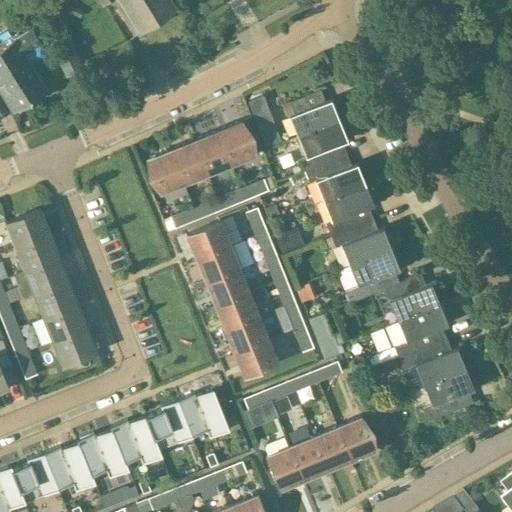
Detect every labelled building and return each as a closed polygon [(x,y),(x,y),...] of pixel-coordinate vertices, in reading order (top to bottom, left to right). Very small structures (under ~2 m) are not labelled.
[(176,11),(168,0),(119,0),(140,33),(176,11)] [(27,31),(15,38),(0,47),(0,91),(12,110),(46,89),(24,52),(36,45),(27,31)] [(323,100),(319,89),(290,101),(289,100),(282,103),(287,116),(289,115),(298,135),(338,118),(330,98),(323,100)] [(298,135),(306,155),(296,159),(301,171),(344,153),(340,141),(347,138),(338,118),(298,135)] [(217,129),(231,164),(255,155),(241,120),(217,129)] [(217,129),(193,139),(207,174),(231,164),(217,129)] [(207,174),(193,139),(169,148),(183,183),(207,174)] [(183,183),(169,148),(146,158),(159,193),(183,183)] [(349,164),(344,153),(301,171),(301,172),(304,170),(309,182),(316,179),(324,199),(365,182),(356,161),(349,164)] [(240,188),(244,200),(268,190),(263,179),(240,188)] [(373,203),(365,182),(324,199),(333,219),(325,223),(330,235),(371,217),(367,206),(373,203)] [(240,188),(217,198),(221,209),(244,200),(240,188)] [(217,198),(194,207),(199,218),(221,209),(217,198)] [(194,207),(171,216),(176,228),(199,218),(194,207)] [(254,234),(266,229),(257,207),(245,211),(254,234)] [(17,246),(50,234),(39,208),(7,221),(17,246)] [(376,228),(371,217),(330,235),(335,247),(343,244),(351,263),(390,247),(382,226),(376,228)] [(197,257),(230,244),(220,219),(187,232),(197,257)] [(296,227),(275,235),(282,253),(303,244),(296,227)] [(266,229),(254,234),(264,258),(276,253),(266,229)] [(50,234),(17,246),(27,270),(59,257),(50,234)] [(239,267),(230,244),(197,257),(207,280),(239,267)] [(351,263),(360,284),(344,291),(349,302),(398,282),(393,270),(398,268),(390,247),(351,263)] [(285,276),(276,253),(264,258),(273,281),(285,276)] [(69,281),(59,257),(27,270),(36,294),(69,281)] [(249,291),(239,267),(207,280),(216,304),(249,291)] [(418,274),(398,282),(349,302),(349,303),(385,288),(389,297),(398,319),(438,302),(430,280),(422,284),(418,274)] [(294,300),(285,276),(273,281),(283,304),(294,300)] [(78,305),(69,281),(36,294),(46,318),(78,305)] [(0,308),(9,305),(0,282),(0,308)] [(298,286),(302,300),(316,295),(312,282),(298,286)] [(258,314),(249,291),(216,304),(225,327),(258,314)] [(294,300),(283,304),(292,328),(304,323),(294,300)] [(406,339),(398,343),(392,345),(397,357),(444,338),(439,325),(446,322),(438,302),(398,319),(406,339)] [(9,305),(0,308),(0,316),(7,333),(19,328),(9,305)] [(88,328),(78,305),(46,318),(55,341),(88,328)] [(322,351),(337,344),(333,335),(332,335),(323,313),(308,319),(322,351)] [(268,338),(258,314),(225,327),(235,351),(268,338)] [(314,348),(304,323),(292,328),(302,352),(314,348)] [(19,328),(7,333),(16,357),(28,352),(27,350),(34,347),(28,332),(21,334),(19,328)] [(88,328),(55,341),(65,364),(97,351),(88,328)] [(268,338),(235,351),(245,375),(277,362),(268,338)] [(444,338),(397,357),(402,369),(401,369),(409,390),(425,383),(464,367),(456,346),(449,348),(444,338)] [(341,343),(337,344),(322,351),(325,359),(344,351),(341,343)] [(0,389),(8,387),(0,368),(11,364),(5,350),(0,351),(0,389)] [(37,375),(28,352),(16,357),(25,379),(37,375)] [(313,370),(318,382),(342,372),(337,361),(313,370)] [(425,383),(433,403),(434,404),(422,409),(428,421),(445,414),(444,413),(471,401),(467,389),(472,387),(464,367),(425,383)] [(313,370),(290,380),(294,391),(318,382),(313,370)] [(290,380),(267,389),(272,401),(294,391),(290,380)] [(179,399),(193,435),(208,430),(211,437),(230,429),(214,388),(197,395),(195,392),(179,399)] [(272,401),(267,389),(243,398),(248,410),(272,401)] [(163,409),(147,415),(160,449),(193,435),(179,399),(162,406),(163,409)] [(163,456),(160,449),(147,415),(129,422),(128,419),(111,426),(112,429),(127,462),(141,456),(144,463),(163,456)] [(361,415),(336,425),(350,459),(375,448),(361,415)] [(350,459),(336,425),(312,435),(326,469),(350,459)] [(127,462),(112,429),(96,435),(95,432),(77,439),(79,442),(93,475),(107,470),(110,477),(130,469),(127,462)] [(312,435),(289,445),(302,479),(326,469),(312,435)] [(391,444),(400,465),(413,460),(405,439),(391,444)] [(93,475),(79,442),(62,449),(61,445),(44,452),(59,489),(74,483),(77,490),(96,482),(93,475)] [(302,479),(289,445),(266,455),(280,488),(302,479)] [(59,489),(44,452),(28,459),(29,462),(13,468),(26,502),(59,489)] [(212,466),(219,463),(215,452),(207,455),(212,466)] [(241,460),(215,470),(220,483),(246,472),(241,460)] [(26,502),(13,468),(12,465),(0,469),(0,511),(12,511),(11,508),(26,502)] [(220,483),(215,470),(190,480),(195,493),(199,491),(203,501),(218,495),(214,485),(220,483)] [(511,511),(511,471),(500,479),(507,489),(503,493),(511,505),(511,511)] [(144,493),(152,490),(147,479),(140,482),(144,493)] [(190,480),(165,491),(170,503),(195,493),(190,480)] [(146,511),(170,503),(165,491),(139,501),(142,511),(146,511)] [(111,506),(118,503),(114,492),(106,495),(111,506)] [(232,504),(235,511),(265,511),(257,494),(232,504)] [(435,511),(460,511),(465,509),(461,503),(454,494),(433,507),(435,511)]
